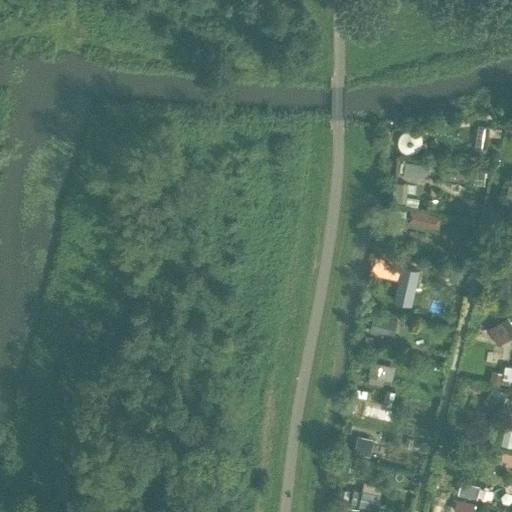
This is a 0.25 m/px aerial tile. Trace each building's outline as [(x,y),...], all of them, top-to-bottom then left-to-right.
[(405,173),(426,172),(425,160),(404,161),(405,173)] [(412,205),(409,219),(440,227),(443,213),(412,205)] [(417,270),(401,266),(393,300),(409,303),(417,270)] [(396,334),(398,315),(374,312),(372,331),(396,334)] [(511,316),(511,315),(490,323),(497,341),(511,335),(511,316)] [(395,376),(396,361),(372,359),(371,374),(395,376)] [(368,399),(366,416),(392,419),(394,403),(368,399)] [(359,433),(356,444),(371,447),(374,436),(359,433)] [(511,449),(506,448),(503,459),(511,461),(511,449)] [(462,479),(460,491),(479,495),(481,482),(462,479)] [(364,487),(361,504),(380,508),(383,491),(364,487)] [(455,510),(468,511),(475,511),(477,499),(457,497),(455,510)]
